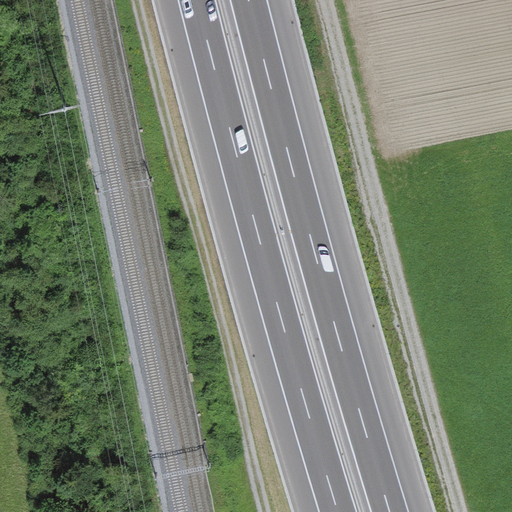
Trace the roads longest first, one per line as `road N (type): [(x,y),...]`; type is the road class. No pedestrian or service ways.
road 1 (track): [(323,0),(465,511)]
road 2 (motorway): [(389,511),(248,0)]
road 3 (motorway): [(196,0),(337,511)]
road 4 (track): [(136,0),(264,511)]
